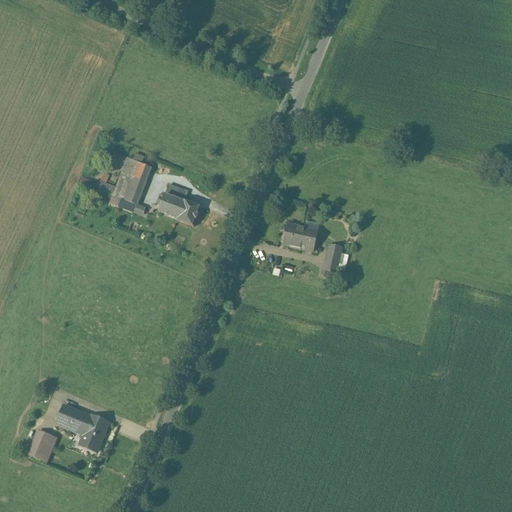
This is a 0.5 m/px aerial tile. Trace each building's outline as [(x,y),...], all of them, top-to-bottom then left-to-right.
[(145,209),(137,206),(151,169),(127,160),(109,204),(142,217),(145,209)] [(177,222),(194,228),(201,209),(185,203),(188,193),(169,186),(159,213),(177,220),(177,222)] [(287,226),(282,247),(313,254),(318,233),(287,226)] [(342,249),(328,246),(323,271),(337,274),(342,249)] [(80,447),(96,454),(109,424),(92,417),(92,418),(64,407),(56,426),(84,437),(80,447)] [(28,456),(47,464),(56,440),(38,433),(28,456)]
